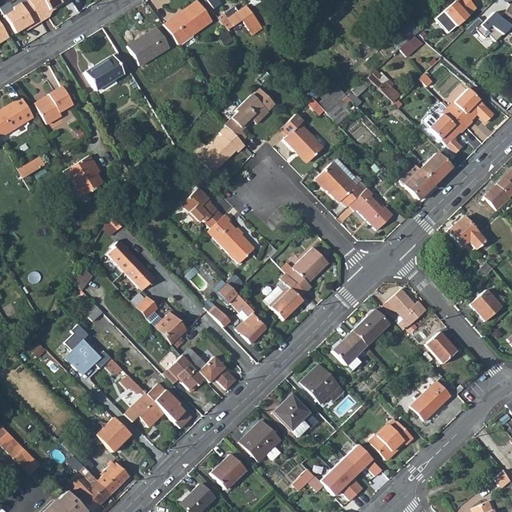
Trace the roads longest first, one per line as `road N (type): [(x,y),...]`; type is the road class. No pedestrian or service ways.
road 1 (tertiary): [(370,274),(125,511)]
road 2 (residential): [(392,252),(508,382)]
road 3 (tertiary): [(511,135),(392,252)]
road 4 (residential): [(508,382),(397,490)]
road 5 (residential): [(370,274),(290,193),(254,186)]
road 6 (residential): [(0,74),(120,0)]
